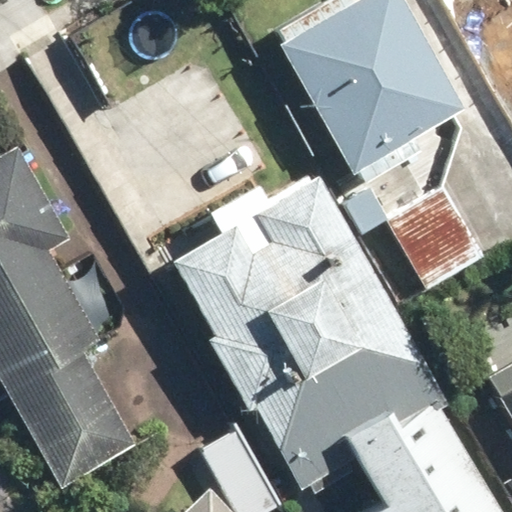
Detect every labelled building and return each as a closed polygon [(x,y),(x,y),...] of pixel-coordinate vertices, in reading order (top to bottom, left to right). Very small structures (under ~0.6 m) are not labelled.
[(393,0),(333,0),(266,40),(344,171),(456,104),(393,0)] [(511,0),(473,0),(461,7),(511,96),(511,0)] [(0,148),(0,392),(51,483),(126,441),(74,349),(90,340),(36,245),(57,233),(6,145),(0,148)] [(230,219),(169,255),(211,327),(203,331),(244,402),(250,399),(300,483),(370,443),(409,511),(504,511),(440,402),(448,397),(314,170),(248,208),(264,235),(246,245),(230,219)] [(433,180),(377,214),(421,286),(477,253),(433,180)] [(511,421),(511,360),(485,376),(511,421)] [(231,424),(194,448),(235,511),(255,511),(278,497),(231,424)] [(231,511),(205,485),(176,511),(231,511)]
